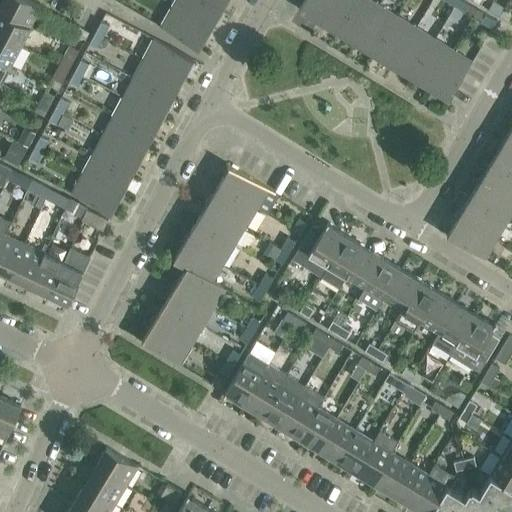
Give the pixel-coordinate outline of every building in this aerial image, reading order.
[(41,6),(29,0),(2,0),(0,5),(0,9),(31,25),(41,6)] [(222,10),(204,0),(175,0),(172,6),(211,28),(222,10)] [(227,0),(204,0),(222,10),(227,0)] [(304,0),(299,9),(319,20),(331,0),(304,0)] [(331,0),(319,20),(337,32),(356,0),(331,0)] [(356,43),(379,4),(371,0),(356,0),(337,32),(356,43)] [(466,12),(470,4),(462,0),(457,0),(454,5),(466,12)] [(500,15),(504,8),(493,1),(488,8),(500,15)] [(379,4),(356,43),(374,54),(397,16),(379,4)] [(161,26),(199,48),(211,28),(172,6),(161,26)] [(31,25),(0,9),(0,33),(20,45),(31,25)] [(497,21),(485,14),(481,22),(492,28),(497,21)] [(393,65),(416,27),(397,16),(374,54),(393,65)] [(110,25),(102,20),(95,32),(104,37),(110,25)] [(85,39),(89,31),(78,26),(75,33),(85,39)] [(416,27),(393,65),(411,76),(434,38),(416,27)] [(89,45),(97,49),(104,37),(95,32),(89,45)] [(20,45),(0,33),(0,58),(10,64),(20,45)] [(193,59),(154,38),(143,58),(183,79),(193,59)] [(430,87),(453,49),(434,38),(411,76),(430,87)] [(79,51),(69,46),(63,57),(73,62),(79,51)] [(449,99),(472,61),(453,49),(430,87),(449,99)] [(10,64),(0,58),(0,82),(0,83),(10,64)] [(90,63),(82,58),(75,70),(83,75),(90,63)] [(133,77),(173,98),(183,79),(143,58),(133,77)] [(52,77),(62,82),(68,70),(59,65),(52,77)] [(69,83),(77,87),(83,75),(75,70),(69,83)] [(123,96),(162,117),(173,98),(133,77),(123,96)] [(56,94),(46,89),(38,103),(48,108),(56,94)] [(70,101),(61,96),(55,109),(63,113),(70,101)] [(113,115),(152,136),(162,117),(123,96),(113,115)] [(35,110),(45,115),(48,108),(38,103),(35,110)] [(48,121),(57,125),(63,113),(55,109),(48,121)] [(152,136),(113,115),(103,134),(142,155),(152,136)] [(511,126),(503,141),(511,146),(511,126)] [(35,133),(25,128),(18,141),(28,146),(35,133)] [(142,155),(103,134),(93,153),(132,174),(142,155)] [(49,139),(41,135),(35,147),(43,151),(49,139)] [(4,157),(18,165),(28,146),(18,141),(14,139),(4,157)] [(511,146),(503,141),(492,160),(511,171),(511,146)] [(28,159),(36,163),(43,151),(35,147),(28,159)] [(132,174),(93,153),(82,172),(122,193),(132,174)] [(511,171),(492,160),(481,178),(511,197),(511,171)] [(0,161),(0,174),(1,175),(0,177),(0,186),(3,188),(8,178),(13,168),(0,161)] [(269,188),(230,165),(219,184),(257,207),(269,188)] [(13,168),(8,178),(27,188),(32,178),(18,170),(13,168)] [(72,192),(111,213),(122,193),(82,172),(72,192)] [(51,188),(32,178),(27,188),(21,199),(28,202),(33,191),(46,198),(51,188)] [(511,213),(511,197),(481,178),(470,197),(508,220),(511,213)] [(207,203),(246,226),(257,207),(219,184),(207,203)] [(70,198),(51,188),(46,198),(65,208),(70,198)] [(508,220),(470,197),(458,215),(497,238),(508,220)] [(87,207),(70,198),(65,208),(83,217),(87,208),(87,207)] [(196,221),(235,244),(246,226),(207,203),(196,221)] [(108,219),(87,208),(83,217),(82,219),(103,230),(108,219)] [(447,235),(485,258),(497,238),(458,215),(447,235)] [(300,234),(307,222),(299,217),(292,228),(300,234)] [(185,240),(223,263),(235,244),(196,221),(185,240)] [(322,230),(313,224),(293,258),(322,275),(346,234),(327,223),(322,230)] [(0,271),(9,276),(25,243),(5,233),(0,245),(0,271)] [(346,234),(322,275),(340,286),(346,276),(365,245),(346,234)] [(296,241),(288,236),(281,247),(289,252),(296,241)] [(173,259),(186,267),(187,266),(212,281),(213,280),(223,263),(185,240),(173,259)] [(29,285),(44,252),(25,243),(9,276),(29,285)] [(365,245),(346,276),(365,287),(383,256),(365,245)] [(274,258),(282,263),(289,252),(281,247),(274,258)] [(48,294),(64,261),(44,252),(29,285),(48,294)] [(383,256),(365,287),(359,297),(378,308),(384,298),(402,267),(383,256)] [(68,304),(84,271),(64,261),(48,294),(68,304)] [(226,288),(213,280),(212,281),(187,266),(186,267),(176,284),(214,308),(226,288)] [(278,271),(270,266),(259,284),(267,289),(278,271)] [(402,267),(384,298),(402,309),(421,278),(402,267)] [(421,320),(439,289),(421,278),(402,309),(396,320),(414,331),(421,320)] [(278,282),(272,293),(282,299),(288,288),(278,282)] [(214,308),(176,284),(164,303),(203,326),(214,308)] [(253,294),(261,299),(267,289),(259,284),(253,294)] [(439,289),(421,320),(440,331),(458,300),(439,289)] [(458,300),(440,331),(434,341),(452,352),(477,311),(458,300)] [(203,326),(164,303),(153,321),(192,345),(203,326)] [(300,311),(309,316),(313,309),(304,304),(300,311)] [(288,311),(284,318),(292,323),(297,316),(288,311)] [(501,336),(492,330),(496,323),(477,311),(452,352),(481,369),(501,336)] [(261,320),(253,316),(246,327),(254,332),(261,320)] [(301,328),(305,321),(297,316),(292,323),(301,328)] [(281,321),(275,332),(284,337),(292,323),(284,318),(283,318),(281,321)] [(333,320),(328,328),(337,333),(342,325),(333,320)] [(142,341),(180,364),(192,345),(153,321),(142,341)] [(346,338),(351,330),(342,325),(337,333),(346,338)] [(240,338),(248,342),(254,332),(246,327),(240,338)] [(334,338),(315,327),(311,335),(329,346),(334,338)] [(495,357),(505,363),(511,351),(511,335),(509,334),(495,357)] [(338,351),(343,343),(334,338),(329,346),(338,351)] [(370,342),(366,350),(375,355),(379,348),(370,342)] [(241,354),(232,348),(226,359),(234,364),(241,354)] [(384,360),(388,353),(379,348),(375,355),(384,360)] [(249,352),(225,391),(244,403),(268,363),(249,352)] [(362,355),(358,362),(367,367),(371,360),(362,355)] [(219,370),(228,375),(234,364),(226,359),(219,370)] [(375,372),(380,365),(371,360),(367,367),(375,372)] [(263,414),(287,374),(268,363),(244,403),(263,414)] [(499,367),(492,363),(487,372),(494,376),(499,367)] [(408,365),(404,372),(412,377),(417,370),(408,365)] [(421,382),(425,375),(417,370),(412,377),(421,382)] [(403,389),(408,381),(389,371),(385,378),(403,389)] [(481,380),(489,385),(494,376),(487,372),(481,380)] [(281,426),(305,386),(287,374),(263,414),(281,426)] [(212,383),(220,388),(225,380),(217,375),(212,383)] [(408,381),(403,389),(422,400),(427,392),(408,381)] [(300,437),(318,406),(324,397),(305,386),(281,426),(300,437)] [(460,405),(468,393),(462,389),(451,392),(447,398),(460,405)] [(0,435),(6,438),(21,405),(1,395),(0,397),(0,435)] [(437,398),(432,406),(441,411),(445,403),(437,398)] [(478,404),(470,400),(465,409),(472,413),(478,404)] [(450,416),(454,409),(445,403),(441,411),(450,416)] [(318,448),(336,417),(318,406),(300,437),(318,448)] [(459,418),(467,422),(472,413),(465,409),(459,418)] [(337,459),(355,429),(336,417),(318,448),(337,459)] [(355,470),(373,440),(355,429),(337,459),(355,470)] [(374,481),(392,451),(397,441),(379,430),(373,440),(355,470),(374,481)] [(511,437),(501,456),(511,462),(511,437)] [(138,465),(107,446),(95,466),(126,484),(138,465)] [(392,493),(410,462),(392,451),(374,481),(392,493)] [(476,465),(474,456),(464,459),(466,468),(476,465)] [(511,462),(501,456),(490,474),(511,487),(511,462)] [(454,461),(456,470),(466,468),(464,459),(454,461)] [(411,504),(429,473),(410,462),(392,493),(411,504)] [(126,484),(95,466),(84,484),(115,503),(126,484)] [(424,511),(431,511),(448,485),(429,473),(411,504),(424,511)] [(471,486),(465,495),(448,485),(431,511),(511,511),(510,510),(511,506),(511,487),(490,474),(479,492),(471,486)] [(182,492),(168,483),(161,495),(175,503),(182,492)] [(109,511),(115,503),(84,484),(73,502),(88,511),(109,511)] [(177,511),(203,511),(207,507),(187,495),(177,511)] [(169,511),(174,505),(166,500),(160,509),(164,511),(169,511)] [(66,511),(88,511),(73,502),(66,511)]
